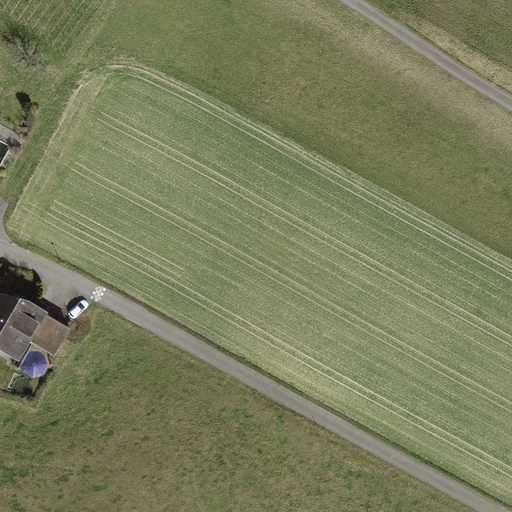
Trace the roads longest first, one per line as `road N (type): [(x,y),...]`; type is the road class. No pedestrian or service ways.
road 1 (residential): [(497,511),(47,265),(0,248)]
road 2 (track): [(511,103),(353,0)]
